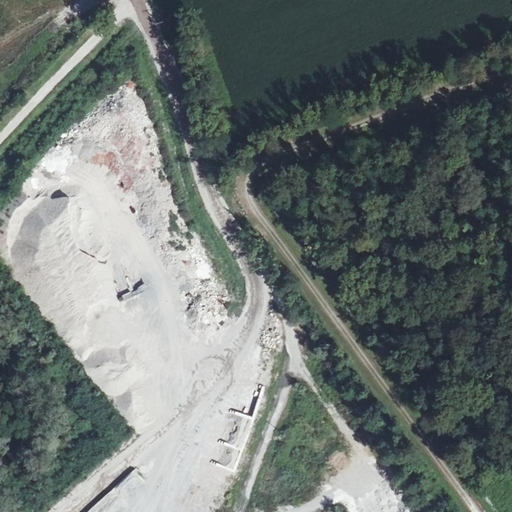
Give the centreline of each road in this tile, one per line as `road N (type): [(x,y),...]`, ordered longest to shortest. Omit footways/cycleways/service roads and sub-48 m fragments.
road 1 (track): [(511,65),(265,163),(246,186),(249,201),(476,511)]
road 2 (track): [(137,0),(210,204),(246,265),(254,296),(240,345),(129,511)]
road 3 (track): [(0,134),(105,25),(115,0)]
